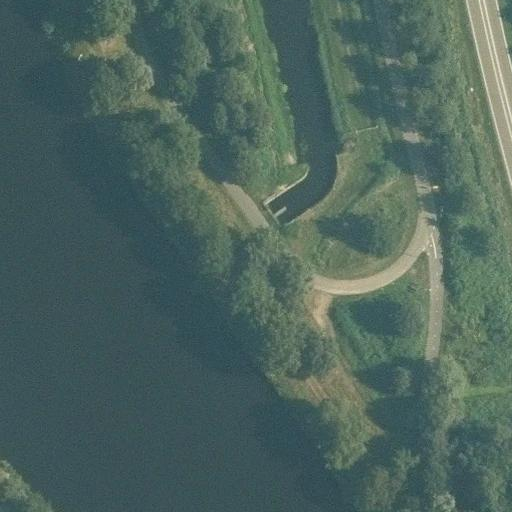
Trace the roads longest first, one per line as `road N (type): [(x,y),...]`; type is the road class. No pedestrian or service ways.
road 1 (unclassified): [(136,0),(143,47),(158,76),(269,242),(299,273),(355,292),(401,269),(427,215),(379,0)]
road 2 (track): [(103,0),(134,104),(223,245),(418,511)]
road 3 (primary): [(511,126),(483,0)]
